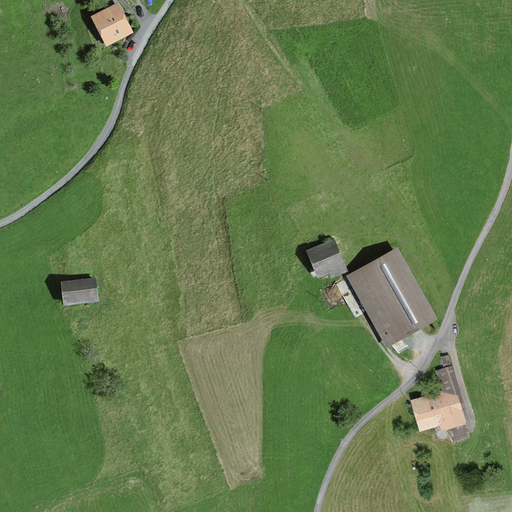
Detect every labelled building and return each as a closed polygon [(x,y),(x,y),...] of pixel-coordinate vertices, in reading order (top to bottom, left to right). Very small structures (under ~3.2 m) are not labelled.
[(119,5),(94,17),(107,44),(132,32),(119,5)] [(336,242),(312,251),(323,277),(346,267),(336,242)] [(399,252),(353,276),(389,344),(435,319),(399,252)] [(98,277),(61,282),(65,308),(102,303),(98,277)] [(445,393),(415,402),(423,430),(442,424),(444,431),(453,429),(457,442),(469,438),(449,368),(438,371),(445,393)]
